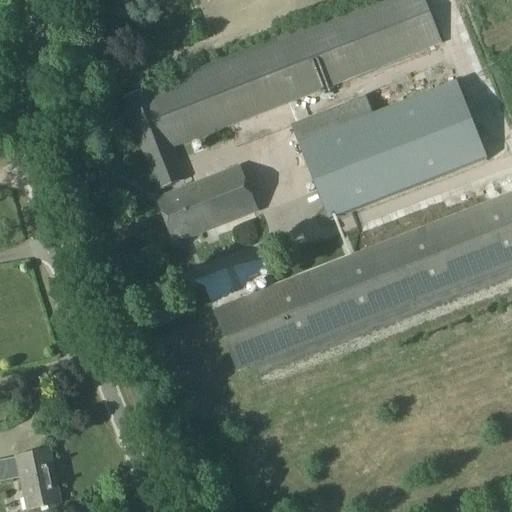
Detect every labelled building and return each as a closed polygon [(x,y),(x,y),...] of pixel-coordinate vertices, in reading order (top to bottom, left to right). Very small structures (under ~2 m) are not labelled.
[(172,151),(442,45),(424,0),(375,0),(149,89),(148,89),(122,100),(158,192),(185,182),(172,151)] [(457,83),(297,146),(328,225),(488,162),(457,83)] [(173,245),(256,213),(239,168),(156,200),(173,245)] [(253,366),(258,379),(511,279),(511,196),(214,313),(237,373),(253,366)] [(26,511),(27,511),(61,505),(50,452),(0,462),(0,484),(20,480),(26,511)]
